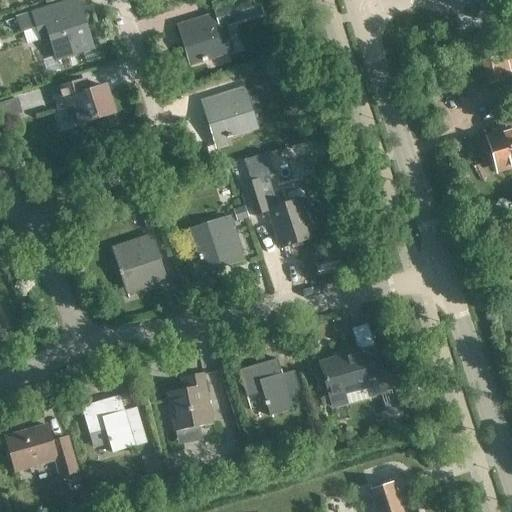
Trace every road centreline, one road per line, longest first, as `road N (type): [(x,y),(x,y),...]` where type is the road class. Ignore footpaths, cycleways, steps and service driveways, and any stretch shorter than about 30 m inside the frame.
road 1 (residential): [(85,343),(439,278)]
road 2 (residential): [(24,221),(137,166),(157,141),(118,0)]
road 3 (tertiary): [(439,278),(360,13)]
road 4 (tertiary): [(511,485),(439,278)]
road 5 (residential): [(85,343),(24,221)]
